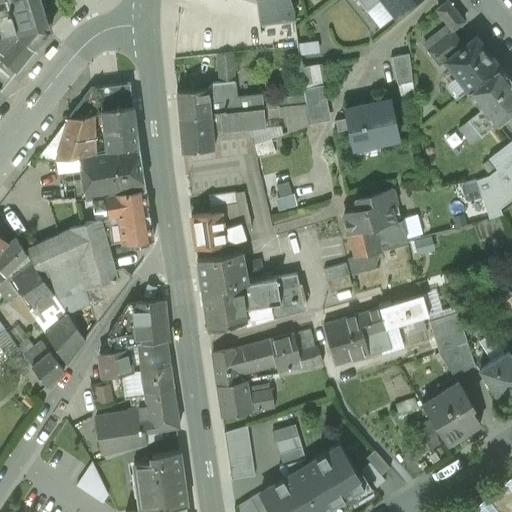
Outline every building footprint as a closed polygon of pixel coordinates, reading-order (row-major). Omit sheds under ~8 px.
[(40,0),(6,0),(9,9),(0,11),(0,23),(2,31),(0,33),(0,51),(1,52),(0,52),(0,58),(16,72),(49,31),(40,0)] [(290,0),(257,0),(260,15),(261,23),(294,19),(294,10),(290,0)] [(378,0),(355,0),(365,12),(379,1),(378,0)] [(378,0),(379,1),(395,21),(421,0),(378,0)] [(464,22),(447,1),(435,11),(452,31),(464,22)] [(260,15),(244,17),(248,43),(261,41),(261,23),(260,15)] [(448,34),(427,50),(440,65),(445,61),(445,60),(458,50),(455,47),(458,45),(448,34)] [(458,50),(445,60),(445,61),(469,90),(499,67),(475,37),(458,50)] [(296,42),(297,53),(316,50),(315,40),(296,42)] [(232,51),(215,52),(217,79),(234,78),(232,51)] [(408,54),(393,57),(398,84),(412,82),(408,54)] [(297,65),(300,84),(320,80),(317,62),(297,65)] [(469,90),(468,91),(482,109),(469,120),(481,135),(494,125),(495,126),(511,112),(511,82),(499,66),(499,67),(469,90)] [(209,87),(178,90),(180,116),(211,113),(237,110),(236,98),(234,80),(220,82),(221,97),(210,98),(209,87)] [(130,83),(91,88),(68,117),(93,115),(93,116),(102,115),(133,111),(130,83)] [(262,95),(236,98),(237,110),(263,108),(262,97),(262,95)] [(270,96),(262,97),(263,108),(271,107),(270,96)] [(391,99),(345,109),(353,148),(399,138),(391,99)] [(271,107),(263,108),(265,118),(289,115),(288,105),(271,107)] [(237,110),(211,113),(213,131),(265,125),(265,118),(263,108),(237,110)] [(133,111),(102,115),(105,143),(95,145),(95,151),(138,144),(133,111)] [(180,116),(183,150),(214,147),(213,131),(211,113),(180,116)] [(93,115),(68,117),(55,159),(78,155),(78,154),(95,151),(95,145),(93,116),(93,115)] [(511,140),(511,141),(488,159),(496,170),(511,158),(511,140)] [(95,151),(78,154),(78,155),(85,199),(91,198),(105,195),(145,188),(138,144),(95,151)] [(511,158),(496,170),(488,177),(475,181),(489,220),(502,215),(499,209),(511,199),(511,158)] [(145,188),(105,195),(107,207),(108,215),(117,214),(122,243),(152,238),(145,188)] [(390,190),(357,199),(356,201),(358,210),(344,214),(343,216),(348,235),(398,221),(394,206),(395,203),(392,192),(390,190)] [(235,192),(208,196),(210,207),(237,203),(235,192)] [(105,195),(91,198),(94,209),(107,207),(105,195)] [(221,211),(191,216),(195,247),(225,243),(245,237),(240,223),(223,228),(221,211)] [(100,220),(90,222),(90,221),(75,226),(75,227),(71,228),(24,250),(26,254),(32,263),(42,277),(78,261),(86,288),(117,279),(115,271),(100,220)] [(398,221),(348,235),(354,257),(379,251),(380,250),(406,243),(404,229),(401,220),(398,221)] [(7,243),(0,236),(0,269),(5,274),(26,254),(24,250),(15,237),(7,243)] [(242,251),(197,259),(202,292),(240,284),(240,285),(248,283),(242,251)] [(379,251),(354,257),(346,259),(350,272),(374,265),(379,251)] [(26,254),(5,274),(6,276),(8,279),(12,276),(32,263),(26,254)] [(32,263),(12,276),(33,308),(53,294),(42,277),(32,263)] [(345,263),(323,269),(326,281),(348,275),(349,274),(345,263)] [(117,279),(86,288),(95,320),(99,319),(132,276),(122,268),(115,271),(117,279)] [(0,269),(0,291),(9,302),(19,295),(8,279),(6,276),(5,274),(0,269)] [(412,271),(400,274),(403,288),(415,285),(412,271)] [(240,284),(202,292),(208,329),(245,320),(246,326),(305,310),(296,274),(248,283),(240,285),(240,284)] [(326,281),(329,292),(351,286),(348,275),(326,281)] [(156,287),(148,285),(145,295),(153,297),(156,287)] [(423,294),(379,307),(385,328),(429,314),(423,294)] [(128,305),(108,336),(107,337),(108,338),(132,333),(131,331),(135,330),(135,324),(165,321),(163,300),(128,303),(127,305),(128,305)] [(379,307),(356,314),(362,334),(363,334),(369,354),(391,348),(385,328),(379,307)] [(457,313),(429,323),(439,352),(467,343),(457,313)] [(511,332),(511,331),(500,313),(490,319),(502,338),(511,332)] [(84,339),(67,314),(44,333),(66,363),(84,339)] [(356,314),(324,324),(337,365),(369,355),(369,354),(363,334),(362,334),(356,314)] [(108,338),(111,351),(126,348),(136,345),(136,344),(167,341),(165,321),(135,324),(135,330),(131,331),(132,333),(108,338)] [(293,333),(270,339),(269,340),(276,365),(275,365),(278,373),(303,367),(298,351),(293,333)] [(491,362),(479,370),(497,399),(511,389),(511,358),(508,351),(504,354),(491,334),(479,342),(491,362)] [(269,340),(234,349),(239,373),(275,365),(276,365),(269,340)] [(169,364),(167,341),(136,345),(141,368),(169,364)] [(34,348),(24,356),(31,365),(49,351),(42,342),(34,348)] [(439,352),(438,352),(454,377),(474,365),(467,343),(439,352)] [(317,346),(298,351),(303,367),(323,363),(317,346)] [(111,351),(99,354),(103,376),(121,373),(130,371),(130,370),(126,348),(111,351)] [(234,349),(211,353),(216,386),(240,381),(239,373),(234,349)] [(49,351),(31,365),(46,386),(63,370),(49,351)] [(169,364),(141,368),(142,380),(144,393),(173,388),(169,364)] [(130,371),(121,373),(125,400),(129,399),(137,397),(134,381),(142,380),(141,368),(130,370),(130,371)] [(240,381),(216,386),(221,415),(252,411),(250,398),(247,380),(240,381)] [(458,381),(422,404),(447,444),(481,423),(471,407),(474,405),(458,381)] [(108,388),(97,391),(99,403),(111,400),(108,388)] [(173,388),(144,393),(145,396),(137,397),(129,399),(131,408),(130,409),(134,433),(145,432),(179,426),(173,388)] [(264,396),(250,398),(252,411),(266,408),(264,396)] [(127,413),(96,418),(100,451),(105,459),(146,445),(145,432),(134,433),(130,409),(127,409),(127,413)] [(295,424),(272,431),(282,465),(305,459),(295,424)] [(247,425),(224,433),(231,479),(254,476),(247,425)] [(338,445),(303,466),(301,461),(303,461),(305,459),(282,465),(279,466),(279,468),(285,466),(290,474),(259,492),(271,511),(329,511),(335,509),(333,505),(343,500),(344,503),(357,496),(355,493),(364,487),(338,445)] [(178,450),(152,454),(152,460),(134,463),(143,510),(188,504),(178,450)] [(390,468),(374,450),(365,458),(369,462),(360,470),(376,488),(385,480),(381,476),(390,468)] [(83,467),(73,483),(99,501),(109,485),(83,467)] [(511,511),(511,475),(503,482),(504,484),(486,498),(486,497),(474,506),(475,507),(469,511),(511,511)] [(259,492),(238,505),(239,511),(271,511),(259,492)]
